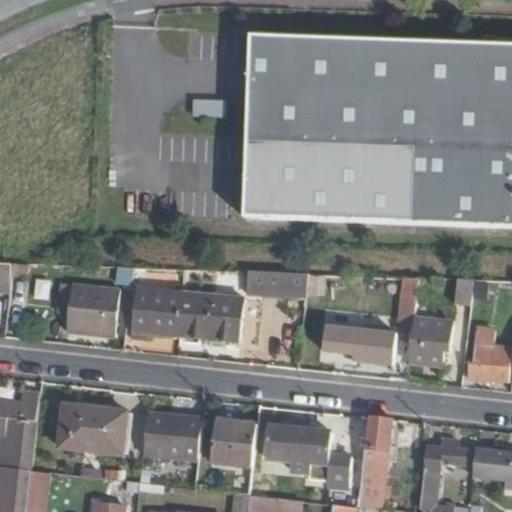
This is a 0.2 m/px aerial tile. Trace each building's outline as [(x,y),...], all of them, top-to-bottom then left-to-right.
[(250,181),(249,216),(511,225),(511,37),(489,35),(489,37),(495,38),(495,42),(375,39),(375,36),(337,35),(337,38),(254,35),(253,79),(251,139),(250,181)] [(191,117),(225,117),(225,101),(191,101),(191,117)] [(0,289),(15,292),(18,263),(0,262),(0,289)] [(256,287),(311,294),(313,276),(257,274),(256,287)] [(460,304),(474,305),(476,278),(461,278),(460,304)] [(120,338),(126,291),(65,285),(62,312),(75,314),(73,333),(120,338)] [(242,342),(247,302),(141,290),(137,331),(242,342)] [(417,329),(418,321),(420,296),(406,295),(404,328),(417,329)] [(322,326),(347,328),(348,313),(324,310),(322,326)] [(417,329),(414,362),(445,364),(447,350),(452,350),(454,324),(418,321),(417,329)] [(361,337),(359,362),(398,365),(401,343),(394,342),(395,334),(377,331),(375,339),(361,337)] [(511,383),(511,367),(505,367),(507,349),(497,348),(495,366),(474,363),(472,378),(511,383)] [(0,417),(24,421),(41,422),(45,392),(28,391),(26,407),(0,403),(0,383),(0,382),(0,417)] [(132,455),(136,418),(70,410),(66,446),(132,455)] [(221,454),(260,459),(264,417),(225,413),(221,454)] [(208,421),(152,415),(148,456),(203,462),(208,421)] [(363,507),(388,510),(398,421),(377,419),(373,449),(370,449),(369,462),(365,489),(363,507)] [(30,511),(36,471),(41,422),(24,421),(18,469),(6,467),(0,511),(30,511)] [(365,489),(369,462),(333,459),(336,433),(276,428),(272,458),(296,461),(296,472),(313,473),(314,463),(333,465),(331,486),(365,489)] [(424,508),(427,511),(456,511),(456,507),(437,505),(439,492),(435,492),(436,472),(444,473),(445,464),(474,467),(476,452),(462,450),(462,441),(447,440),(444,449),(431,447),(424,508)] [(478,477),(511,480),(511,454),(481,451),(478,477)] [(146,483),(171,486),(175,486),(176,475),(147,471),(146,483)] [(90,482),(145,488),(146,483),(90,477),(90,482)] [(329,491),(328,503),(339,505),(349,505),(350,493),(329,491)] [(239,511),(254,511),(256,495),(241,494),(239,511)] [(256,495),(254,511),(268,511),(271,497),(256,495)] [(129,511),(130,506),(100,503),(99,511),(129,511)]
